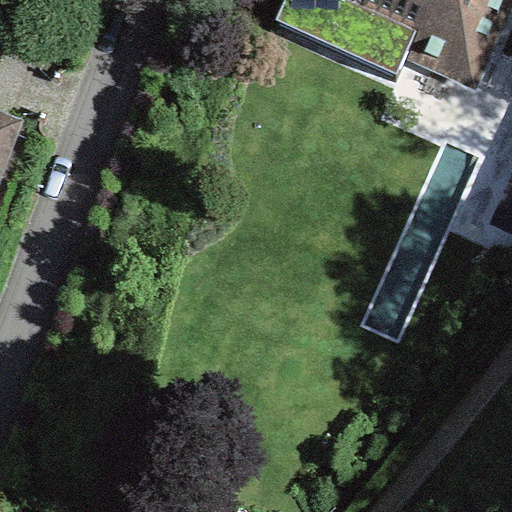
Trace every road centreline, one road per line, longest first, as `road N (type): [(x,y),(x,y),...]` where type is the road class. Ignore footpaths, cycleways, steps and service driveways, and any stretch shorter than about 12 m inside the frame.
road 1 (residential): [(0,385),(138,0)]
road 2 (track): [(384,511),(511,352)]
